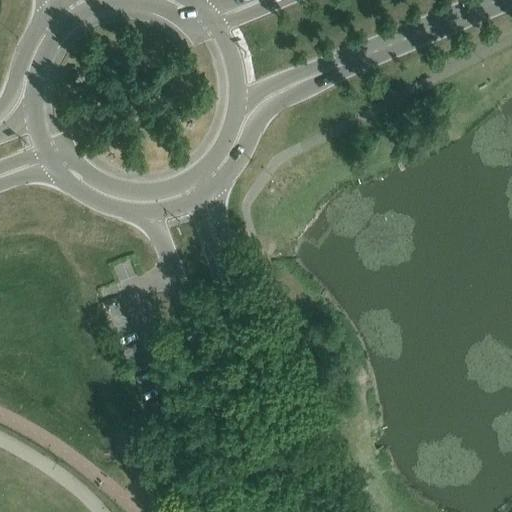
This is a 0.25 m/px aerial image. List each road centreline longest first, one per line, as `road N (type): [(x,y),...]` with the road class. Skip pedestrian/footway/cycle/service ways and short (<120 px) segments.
road 1 (secondary): [(145,213),(266,511)]
road 2 (secondary): [(321,511),(227,270)]
road 3 (secondary): [(323,73),(502,0)]
road 4 (secondary): [(212,187),(267,108),(323,73)]
road 5 (secondary): [(45,151),(68,155),(116,189),(149,191),(191,177)]
road 6 (secondary): [(216,27),(118,0),(69,20)]
